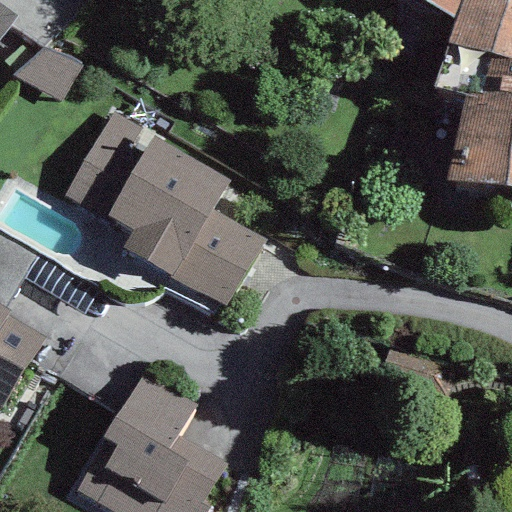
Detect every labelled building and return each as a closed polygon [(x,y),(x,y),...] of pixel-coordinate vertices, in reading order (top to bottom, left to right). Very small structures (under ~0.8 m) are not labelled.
[(511,0),(390,0),(389,2),(456,31),(446,54),(491,67),(480,105),(466,105),(445,193),(511,204),(511,0)] [(0,41),(18,17),(0,3),(0,41)] [(44,44),(11,78),(59,105),(80,66),(44,44)] [(230,185),(112,120),(67,200),(134,238),(123,257),(223,313),(264,240),(215,212),(230,185)] [(68,338),(0,297),(0,406),(20,418),(68,338)] [(206,415),(148,384),(84,503),(99,511),(216,511),(238,471),(189,445),(206,415)]
